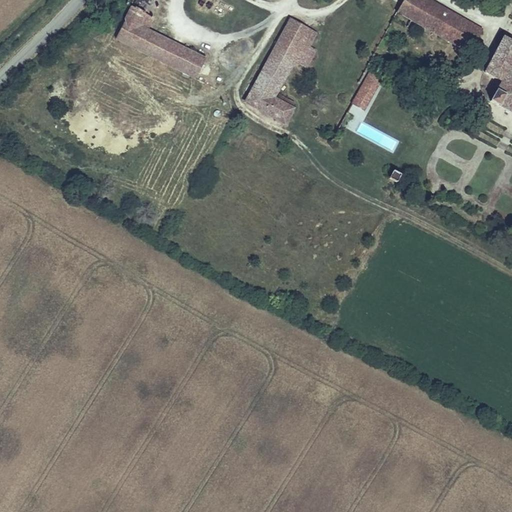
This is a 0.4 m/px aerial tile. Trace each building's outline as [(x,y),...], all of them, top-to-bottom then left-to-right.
[(115,42),(196,82),(207,59),(150,32),(165,0),(129,0),(126,7),(132,10),(115,42)] [(485,31),(429,0),(404,0),(396,15),(472,55),(485,31)] [(290,19),(243,107),(287,128),(296,110),(276,99),(295,66),(299,68),(300,66),(308,70),(317,51),(311,48),(318,34),(290,19)] [(501,86),(490,106),(511,117),(511,43),(503,38),(483,76),(501,86)] [(371,72),(352,106),(365,112),(384,79),(371,72)] [(394,173),(391,181),(398,186),(402,178),(394,173)]
